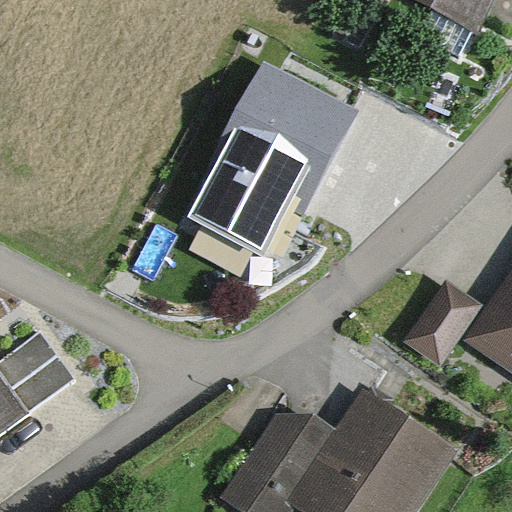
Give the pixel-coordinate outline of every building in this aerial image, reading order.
[(383,0),(389,3),(391,0),(398,0),(433,19),(423,38),(459,58),(470,37),(478,41),(500,0),(383,0)] [(215,177),(187,229),(269,273),(297,222),(304,226),(362,120),(264,67),(207,173),(215,177)] [(511,277),(465,344),(511,377),(511,277)] [(448,372),(484,303),(444,282),(408,351),(448,372)] [(26,417),(75,382),(40,335),(0,364),(0,446),(31,424),(26,417)] [(335,441),(311,425),(276,422),(217,503),(230,511),(422,511),(458,460),(379,408),(364,398),(335,441)]
